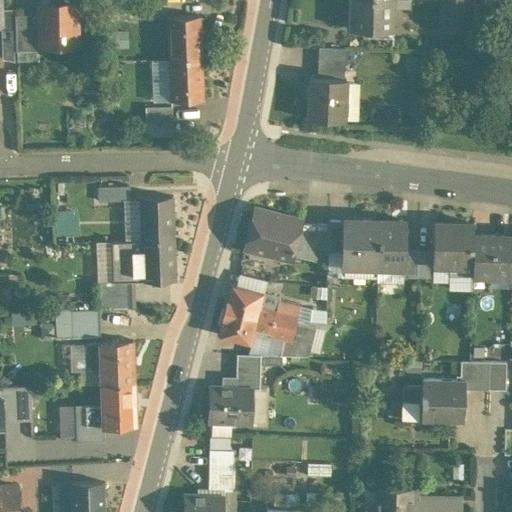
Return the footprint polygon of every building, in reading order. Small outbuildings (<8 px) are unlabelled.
[(127,21),(126,18),(126,4),(160,3),(160,0),(108,0),(109,21),(127,21)] [(392,0),(355,0),(355,11),(349,11),(349,28),(368,28),(368,35),(389,36),(390,29),(391,29),(392,0)] [(454,0),(440,0),(439,31),(453,31),(454,0)] [(467,0),(454,0),(453,31),(467,31),(467,0)] [(160,3),(126,4),(126,18),(161,17),(160,3)] [(75,4),(40,5),(40,13),(41,43),(76,43),(75,4)] [(16,57),(16,49),(15,14),(14,9),(2,9),(3,28),(0,28),(2,57),(16,57)] [(40,13),(15,14),(16,49),(37,49),(37,43),(41,43),(40,13)] [(200,15),(167,16),(169,58),(201,57),(200,15)] [(478,37),(467,36),(466,52),(478,53),(478,37)] [(344,47),(318,46),(317,76),(343,78),(344,47)] [(201,57),(169,58),(170,100),(203,99),(201,57)] [(154,101),(170,100),(169,58),(153,59),(154,101)] [(118,60),(90,61),(90,71),(118,70),(118,60)] [(317,76),(309,76),(307,118),(343,120),(345,82),(345,78),(343,78),(317,76)] [(358,82),(345,82),(343,120),(356,121),(358,82)] [(42,126),(54,126),(54,105),(42,105),(42,126)] [(172,106),(145,107),(145,121),(172,120),(172,106)] [(172,120),(145,121),(146,135),(172,134),(172,120)] [(129,185),(107,186),(108,200),(129,199),(129,185)] [(107,186),(99,186),(99,200),(108,200),(107,186)] [(172,196),(139,197),(141,239),(174,237),(172,196)] [(301,218),(255,206),(243,247),(291,259),(292,254),(300,222),(301,218)] [(54,232),(79,231),(78,207),(54,207),(54,232)] [(378,219),(343,218),(343,219),(341,251),(341,264),(377,265),(378,219)] [(343,219),(328,219),(328,223),(327,251),(341,251),(343,219)] [(406,220),(378,219),(377,265),(403,266),(405,266),(405,248),(406,220)] [(473,222),(433,221),(432,249),(432,264),(433,264),(449,265),(449,272),(472,273),(473,233),(473,222)] [(328,223),(300,222),(292,254),(327,262),(327,251),(328,223)] [(511,264),(511,234),(473,233),(472,273),(472,274),(511,275),(511,264)] [(174,237),(141,239),(112,240),(113,276),(132,275),(132,280),(142,280),(143,280),(175,279),(174,237)] [(417,248),(405,248),(405,266),(403,266),(403,276),(416,277),(417,248)] [(432,249),(417,248),(416,277),(433,277),(433,264),(432,264),(432,249)] [(327,262),(326,279),(341,279),(341,276),(341,264),(341,251),(327,251),(327,262)] [(341,264),(341,276),(376,277),(377,265),(341,264)] [(433,277),(433,283),(449,283),(448,292),(471,292),(472,274),(472,273),(449,272),(449,265),(433,264),(433,277)] [(127,280),(98,281),(99,308),(128,307),(127,280)] [(263,291),(230,283),(223,308),(261,318),(296,320),(300,304),(279,299),(280,296),(263,292),(263,291)] [(99,308),(71,309),(72,336),(100,335),(99,308)] [(261,318),(223,308),(217,333),(251,342),(254,328),(270,332),(269,334),(291,339),(296,320),(261,318)] [(34,309),(11,311),(12,322),(36,320),(34,309)] [(71,309),(56,309),(57,337),(72,336),(71,309)] [(308,321),(296,320),(291,339),(304,343),(308,321)] [(254,328),(251,342),(248,354),(309,355),(312,345),(304,343),(291,339),(269,334),(270,332),(254,328)] [(132,340),(99,341),(85,341),(86,370),(100,370),(100,383),(133,382),(132,340)] [(248,354),(236,353),(235,378),(235,387),(250,387),(251,388),(259,388),(260,354),(248,354)] [(489,361),(460,360),(460,379),(464,379),(464,388),(488,389),(489,361)] [(506,361),(489,361),(488,389),(505,390),(506,361)] [(222,377),(221,386),(235,387),(235,378),(222,377)] [(460,379),(422,378),(422,386),(421,386),(421,410),(420,420),(463,421),(464,388),(464,379),(460,379)] [(133,382),(100,383),(101,404),(75,405),(76,426),(102,425),(134,424),(133,382)] [(221,386),(210,386),(209,420),(231,421),(249,421),(251,388),(250,387),(235,387),(221,386)] [(405,410),(421,410),(421,386),(405,386),(405,410)] [(209,420),(209,437),(231,437),(231,421),(209,420)] [(76,426),(76,439),(102,438),(102,425),(76,426)] [(231,449),(231,437),(209,437),(209,448),(231,449)] [(231,449),(209,448),(209,460),(233,461),(233,449),(231,449)] [(233,461),(209,460),(208,488),(232,489),(233,461)] [(332,465),(307,464),(307,476),(331,477),(332,465)] [(102,511),(101,480),(71,481),(71,484),(71,511),(102,511)] [(16,511),(15,484),(0,484),(0,511),(16,511)] [(54,511),(71,511),(71,484),(54,484),(54,511)] [(459,511),(460,496),(411,495),(411,488),(377,487),(376,511),(459,511)] [(223,511),(224,495),(184,494),(183,511),(223,511)] [(275,494),(274,509),(297,510),(297,494),(275,494)]
